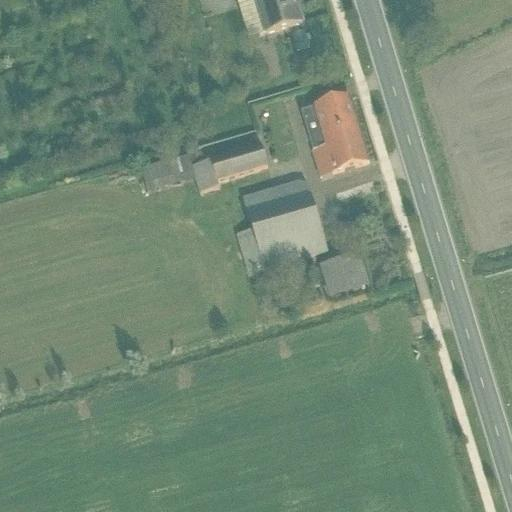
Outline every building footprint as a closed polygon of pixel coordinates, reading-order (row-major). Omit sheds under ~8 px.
[(261,35),(301,24),(294,0),(234,0),(236,5),(251,1),(261,35)] [(317,178),(368,164),(349,97),(298,112),(317,178)] [(237,165),(236,160),(215,165),(221,191),(296,173),(291,152),(237,165)] [(172,193),(210,185),(204,160),(167,167),(172,193)] [(345,212),(260,229),(269,275),(354,257),(345,212)] [(346,263),(353,297),(392,289),(384,254),(346,263)]
